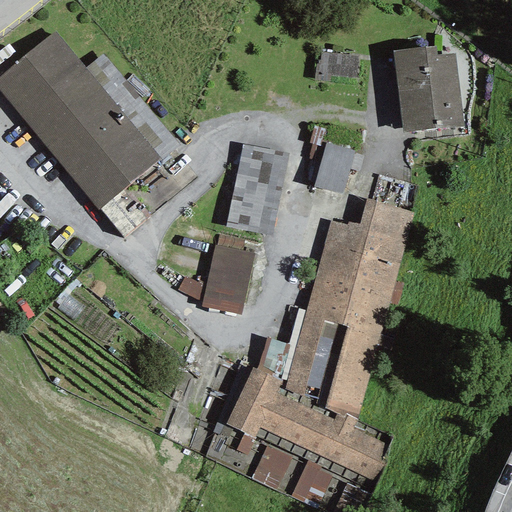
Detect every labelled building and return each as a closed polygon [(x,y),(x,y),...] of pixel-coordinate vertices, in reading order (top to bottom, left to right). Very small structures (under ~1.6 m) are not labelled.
[(55,30),(0,73),(0,89),(99,211),(161,160),(55,30)] [(393,51),(402,134),(462,127),(454,53),(436,55),(435,46),(393,51)] [(357,56),(321,52),(318,79),(329,80),(330,73),(355,76),(357,56)] [(320,163),(314,186),(342,194),(358,140),(315,128),(310,143),(313,145),(309,159),(320,163)] [(242,145),(227,225),(271,234),(287,154),(242,145)] [(331,222),(284,389),(358,417),(413,212),(366,199),(359,225),(348,221),(346,227),(331,222)] [(253,254),(215,246),(203,305),(241,313),(253,254)] [(266,338),(257,369),(281,381),(289,345),(266,338)] [(257,369),(252,367),(224,424),(268,444),(292,455),(307,462),(332,473),(348,481),(373,491),(391,440),(278,388),(281,381),(257,369)] [(292,455),(268,444),(252,479),(276,491),(292,455)] [(332,473),(307,462),(291,498),(316,510),(332,473)] [(363,511),(373,491),(348,481),(333,511),(363,511)]
